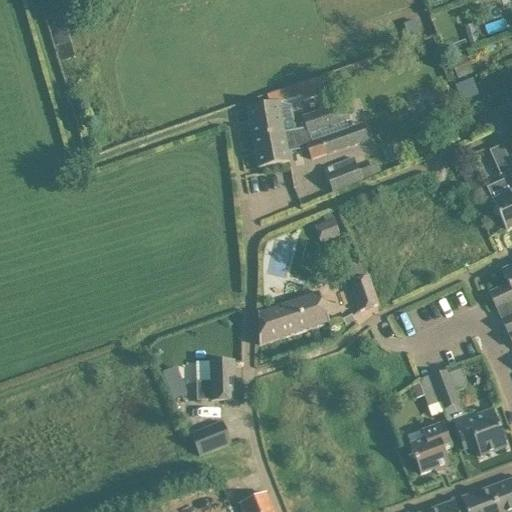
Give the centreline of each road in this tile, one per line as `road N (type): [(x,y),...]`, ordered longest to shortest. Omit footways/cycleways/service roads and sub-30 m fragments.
road 1 (residential): [(511,131),(246,234)]
road 2 (residential): [(246,234),(253,422),(279,511)]
road 3 (residential): [(246,234),(229,109)]
